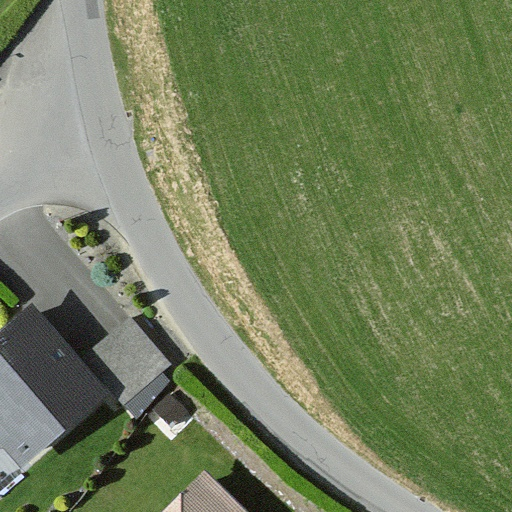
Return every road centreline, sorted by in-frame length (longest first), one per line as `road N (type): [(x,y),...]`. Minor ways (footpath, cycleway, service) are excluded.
road 1 (unclassified): [(75,150),(179,302),(287,429),(402,511)]
road 2 (unclassified): [(74,0),(75,150)]
